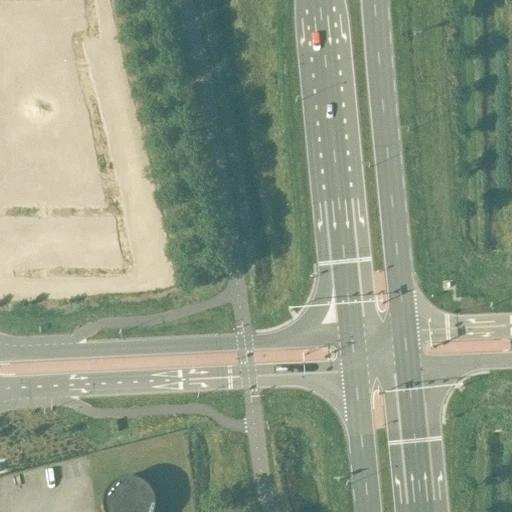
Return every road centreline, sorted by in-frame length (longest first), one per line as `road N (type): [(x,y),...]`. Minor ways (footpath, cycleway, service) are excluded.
road 1 (unclassified): [(0,387),(355,371)]
road 2 (unclassified): [(350,336),(0,353)]
road 3 (secondary): [(318,0),(350,336)]
road 4 (secondary): [(404,332),(374,0)]
road 5 (secondary): [(420,511),(407,368)]
road 6 (secondary): [(355,371),(368,511)]
